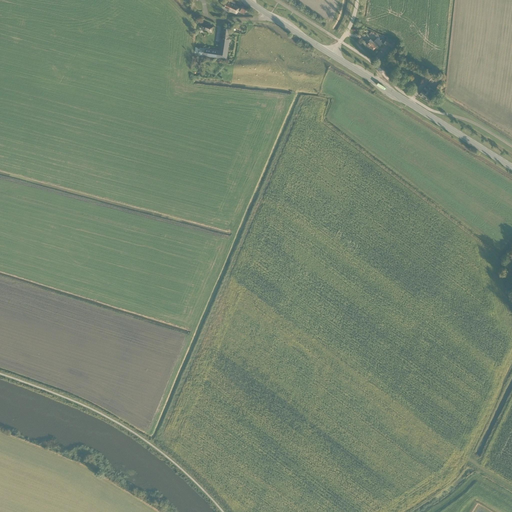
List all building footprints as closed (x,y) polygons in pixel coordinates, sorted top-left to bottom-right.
[(226,2),(224,7),(229,10),(228,11),(236,14),(239,7),(226,2)] [(204,30),(211,32),(213,26),(208,25),(202,23),(200,27),(205,29),(204,30)] [(220,38),(219,50),(217,50),(199,48),(198,55),(226,59),(229,39),(228,39),(229,29),(224,28),(222,38),(220,38)] [(382,43),(377,38),(373,42),(371,39),(368,42),(366,39),(363,42),(369,48),(370,47),(373,50),(377,46),(379,47),(382,43)] [(387,38),(384,43),(392,48),(396,43),(387,38)] [(436,88),(429,83),(426,87),(425,90),(423,89),(419,94),(429,101),(433,96),(431,95),(433,92),(433,93),(436,88)]
